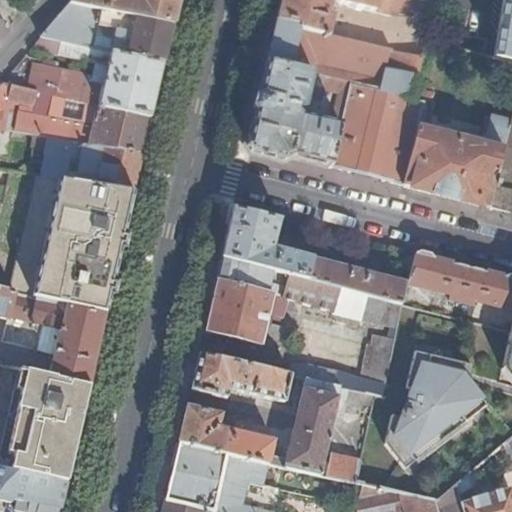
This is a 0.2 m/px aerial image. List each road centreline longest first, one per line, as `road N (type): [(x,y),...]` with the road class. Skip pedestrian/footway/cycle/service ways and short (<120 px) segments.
road 1 (secondary): [(115,511),(191,171)]
road 2 (residential): [(191,171),(511,253)]
road 3 (secondary): [(191,171),(229,0)]
